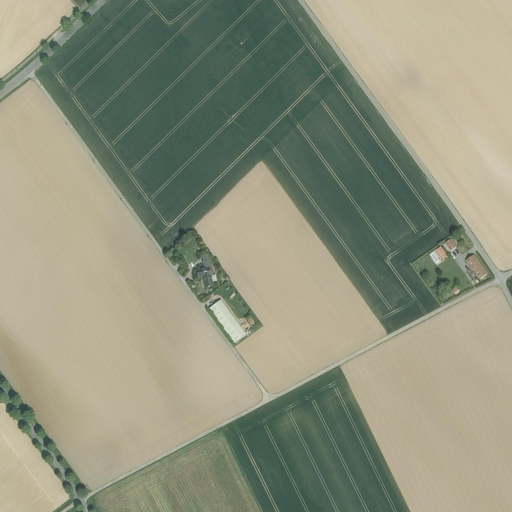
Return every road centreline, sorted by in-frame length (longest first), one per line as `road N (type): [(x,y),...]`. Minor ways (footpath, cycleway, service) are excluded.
road 1 (track): [(499,279),(62,511)]
road 2 (unclassified): [(499,279),(298,0)]
road 3 (unclassified): [(195,298),(28,70)]
road 4 (unclassified): [(86,511),(0,388)]
road 5 (track): [(269,399),(195,298)]
